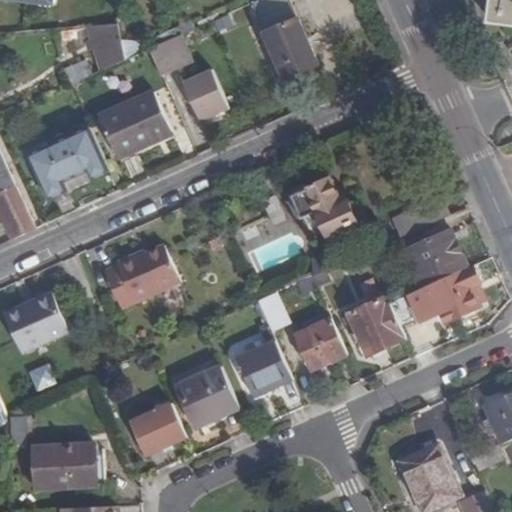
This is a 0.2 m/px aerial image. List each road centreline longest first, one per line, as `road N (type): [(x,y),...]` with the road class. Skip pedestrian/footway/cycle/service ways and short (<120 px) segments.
road 1 (residential): [(435,70),(0,269)]
road 2 (unclassified): [(321,437),(511,343)]
road 3 (unclassified): [(177,511),(180,498),(321,437)]
road 4 (secondary): [(511,237),(462,122)]
